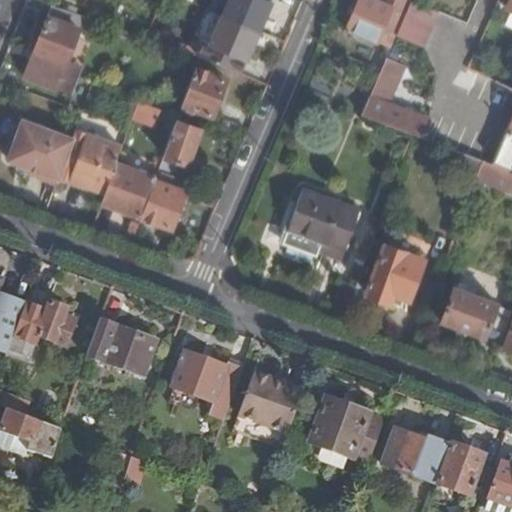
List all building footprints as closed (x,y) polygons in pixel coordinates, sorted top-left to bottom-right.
[(209,10),(221,14),(227,0),(211,0),(207,9),(209,10)] [(227,0),(221,14),(259,31),(271,2),(268,1),(268,0),(227,0)] [(387,0),(386,4),(377,0),(346,0),(336,22),(391,47),(395,37),(411,0),(387,0)] [(421,48),(438,11),(412,0),(411,0),(395,37),(421,48)] [(69,58),(85,16),(54,6),(27,76),(57,87),(69,58)] [(209,41),(221,14),(209,10),(198,36),(205,39),(209,41)] [(200,60),(238,75),(244,59),(246,59),(259,31),(221,14),(209,41),(205,39),(195,59),(200,60)] [(386,57),(380,69),(362,112),(422,136),(428,118),(384,102),(400,64),(386,57)] [(85,65),(69,58),(57,87),(73,94),(85,65)] [(226,80),(195,69),(181,109),(209,118),(226,80)] [(130,118),(154,127),(160,109),(137,101),(130,118)] [(58,178),(74,139),(22,119),(4,112),(0,123),(0,135),(13,140),(7,158),(58,178)] [(187,165),(199,129),(176,121),(162,158),(187,165)] [(511,121),(493,163),(511,170),(511,121)] [(95,187),(104,190),(116,163),(123,147),(89,134),(72,177),(95,187)] [(511,170),(493,163),(482,160),(476,176),(511,189),(511,170)] [(132,213),(141,216),(155,181),(155,178),(116,163),(104,190),(100,202),(132,213)] [(155,181),(141,216),(155,221),(171,227),(182,190),(155,181)] [(189,196),(217,204),(222,190),(192,183),(189,196)] [(344,249),(359,211),(304,190),(298,204),(291,201),(277,236),(316,250),(321,240),(344,249)] [(409,297),(422,258),(385,244),(366,293),(389,301),(393,291),(409,297)] [(342,283),(329,313),(344,318),(356,287),(342,283)] [(485,334),(500,340),(511,309),(511,307),(455,285),(442,320),(485,336),(485,334)] [(67,343),(77,316),(64,311),(67,303),(51,297),(39,332),(67,343)] [(102,317),(89,353),(108,359),(141,372),(145,374),(158,337),(102,317)] [(212,410),(228,416),(247,364),(229,357),(227,362),(186,348),(173,384),(215,399),(212,410)] [(141,372),(108,359),(102,374),(135,386),(141,372)] [(237,423),(287,441),(305,392),(255,374),(237,423)] [(0,393),(0,404),(4,406),(17,412),(21,401),(0,393)] [(357,453),(372,459),(386,422),(387,417),(374,412),(374,410),(328,394),(313,438),(357,454),(357,453)] [(30,405),(21,401),(17,412),(26,415),(30,405)] [(36,447),(54,455),(62,429),(26,415),(17,412),(4,406),(0,415),(0,428),(35,442),(36,447)] [(384,460),(440,481),(454,441),(427,432),(426,436),(396,424),(384,460)] [(474,479),(487,484),(497,457),(454,441),(440,481),(469,492),(474,479)] [(128,458),(125,481),(142,482),(144,460),(128,458)] [(511,504),(511,463),(502,460),(490,495),(511,504)]
